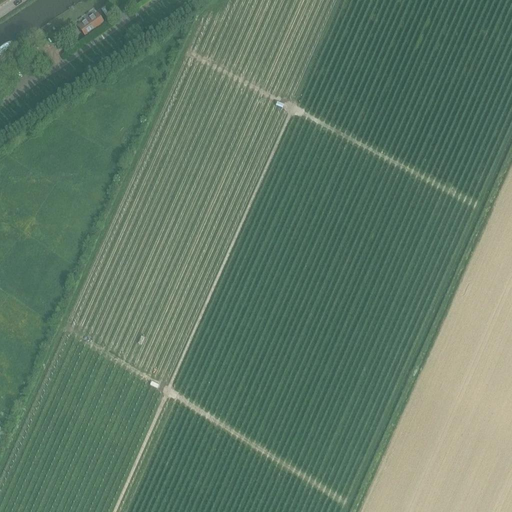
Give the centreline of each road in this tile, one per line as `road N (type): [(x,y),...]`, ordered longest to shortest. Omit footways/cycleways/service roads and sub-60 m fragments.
road 1 (track): [(114,511),(292,107)]
road 2 (track): [(166,393),(344,501)]
road 3 (residential): [(157,0),(0,107)]
